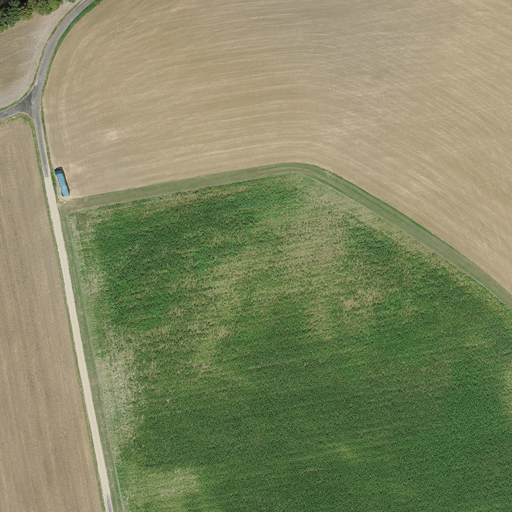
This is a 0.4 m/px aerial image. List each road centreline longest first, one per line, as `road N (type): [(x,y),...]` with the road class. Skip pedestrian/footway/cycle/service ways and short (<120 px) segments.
road 1 (track): [(53,210),(307,172),(418,232),(511,303)]
road 2 (track): [(32,106),(107,511)]
road 3 (unclassified): [(87,0),(54,41),(32,106),(0,116)]
